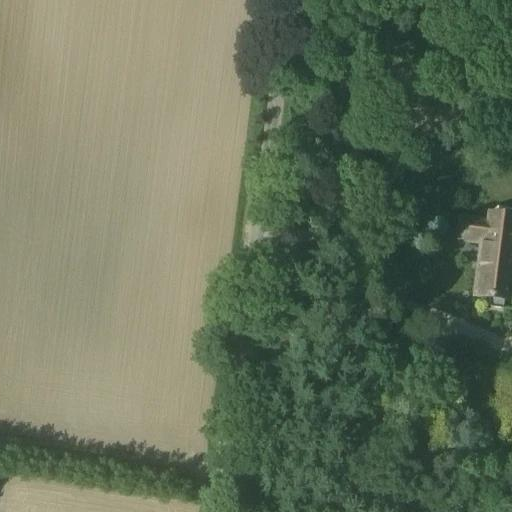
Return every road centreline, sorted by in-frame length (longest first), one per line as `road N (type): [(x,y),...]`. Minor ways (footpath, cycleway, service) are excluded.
road 1 (unclassified): [(222,511),(282,0)]
road 2 (unknown): [(255,224),(350,241),(406,294),(511,343)]
